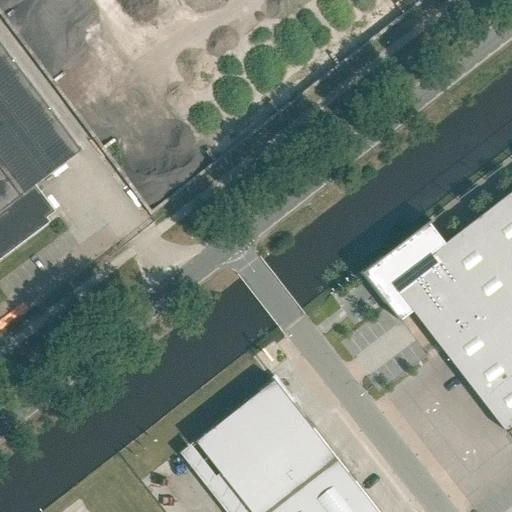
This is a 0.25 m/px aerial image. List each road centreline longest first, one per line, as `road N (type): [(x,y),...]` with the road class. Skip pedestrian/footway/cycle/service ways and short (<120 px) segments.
road 1 (tertiary): [(229,239),(511,22)]
road 2 (unclassified): [(229,239),(446,511)]
road 3 (tertiary): [(0,423),(229,239)]
